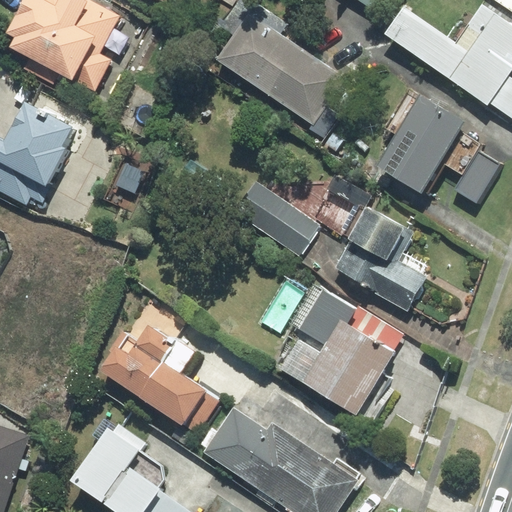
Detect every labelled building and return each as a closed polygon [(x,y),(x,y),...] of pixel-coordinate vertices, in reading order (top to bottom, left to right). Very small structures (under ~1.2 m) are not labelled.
[(30,70),(71,93),(78,80),(98,91),(115,61),(108,57),(131,17),(100,0),(39,0),(19,37),(29,42),(25,50),(37,57),(30,70)] [(511,16),(496,5),(469,43),(418,6),(399,34),(511,114),(511,16)] [(263,15),(229,60),(320,130),(354,85),(263,15)] [(462,191),(485,207),(511,167),(471,141),(483,123),(436,93),(426,108),(414,100),(394,131),(406,139),(388,167),(435,197),(454,167),(471,178),(462,191)] [(93,129),(39,101),(8,161),(61,189),(93,129)] [(0,159),(10,140),(0,135),(0,159)] [(157,160),(129,148),(108,200),(136,211),(157,160)] [(263,182),(238,217),(303,262),(328,227),(263,182)] [(425,230),(383,206),(347,271),(422,313),(447,269),(414,250),(425,230)] [(410,333),(326,280),(299,321),(314,331),(289,370),(371,422),(413,356),(400,348),(410,333)] [(146,354),(132,345),(113,372),(203,434),(228,399),(178,365),(191,347),(164,328),(146,354)] [(340,450),(324,439),(318,448),(250,402),(214,455),(265,489),(260,496),(279,508),(283,501),(299,511),(343,511),(366,479),(334,458),(340,450)] [(16,511),(36,436),(0,426),(0,511),(16,511)] [(203,511),(207,507),(144,460),(154,447),(129,428),(88,482),(129,511),(203,511)]
